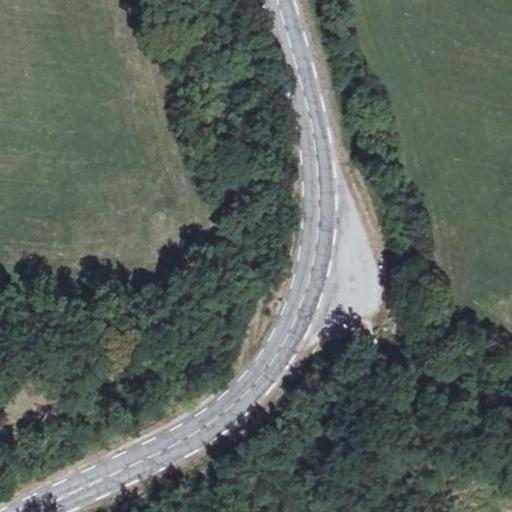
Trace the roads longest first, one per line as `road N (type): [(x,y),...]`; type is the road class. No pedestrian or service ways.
road 1 (secondary): [(37,511),(203,428),(253,384),(289,332),(312,265),(317,185),(308,116),(275,0)]
road 2 (track): [(302,295),(215,231),(194,183)]
